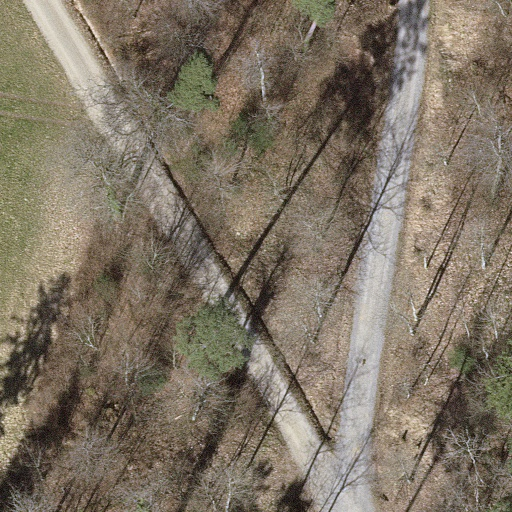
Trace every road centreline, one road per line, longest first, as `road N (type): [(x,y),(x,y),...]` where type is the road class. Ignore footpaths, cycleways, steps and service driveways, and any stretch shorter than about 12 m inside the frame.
road 1 (track): [(44,0),(344,506)]
road 2 (track): [(416,0),(344,506)]
